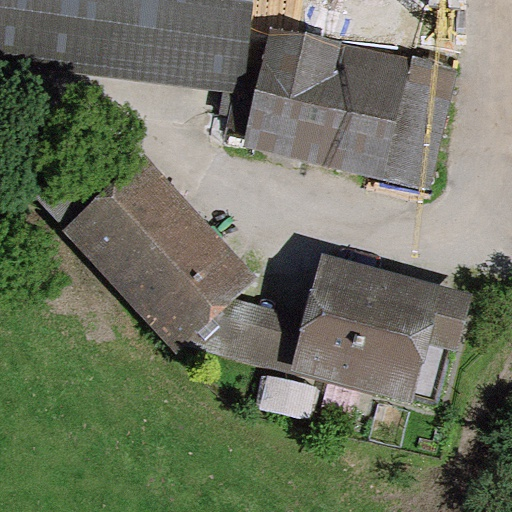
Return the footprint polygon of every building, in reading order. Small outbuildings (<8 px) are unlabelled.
[(0,0),(0,58),(218,87),(229,0),(0,0)] [(443,87),(248,47),(227,150),(422,190),(443,87)] [(229,289),(121,170),(47,237),(155,356),(204,311),(229,289)] [(451,316),(302,277),(288,329),(275,383),(424,421),(451,316)] [(288,329),(204,311),(155,356),(275,383),(288,329)]
